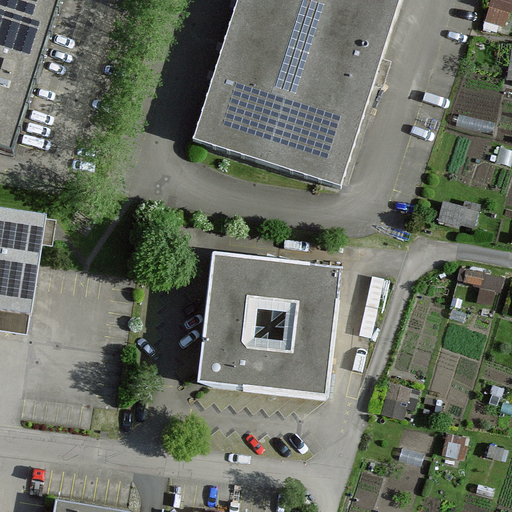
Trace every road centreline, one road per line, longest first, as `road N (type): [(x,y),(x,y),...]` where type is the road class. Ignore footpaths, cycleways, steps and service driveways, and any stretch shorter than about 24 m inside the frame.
road 1 (track): [(511,263),(435,254),(411,274),(329,511)]
road 2 (unclassified): [(0,439),(337,483)]
